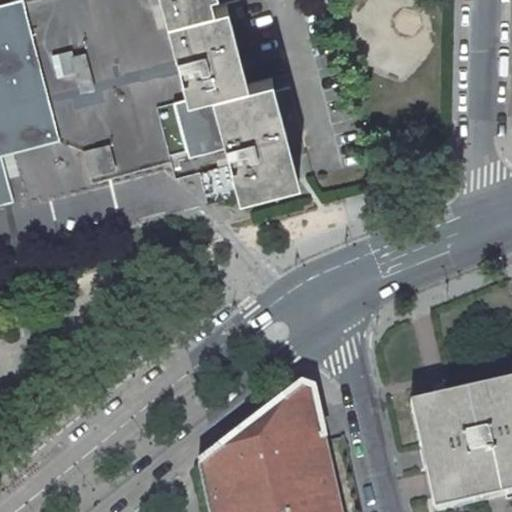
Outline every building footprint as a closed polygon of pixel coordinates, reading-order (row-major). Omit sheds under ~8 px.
[(160,0),(187,98),(180,100),(194,149),(224,141),(238,197),(291,183),(279,136),(287,134),(281,110),(273,112),(265,78),(247,83),(240,85),(236,68),(243,66),(232,23),(224,25),(220,6),(214,7),(211,0),(160,0)] [(0,19),(20,15),(17,3),(0,7),(0,19)] [(227,4),(220,6),(224,25),(232,23),(227,4)] [(0,151),(52,138),(20,15),(0,19),(0,201),(5,200),(0,180),(0,151)] [(58,77),(75,73),(81,92),(93,88),(85,54),(72,57),(71,51),(52,56),(58,77)] [(247,83),(243,66),(236,68),(240,85),(247,83)] [(281,110),(272,76),(265,78),(273,112),(281,110)] [(287,134),(279,136),(291,183),(299,181),(287,134)] [(109,145),(83,152),(90,178),(115,171),(109,145)] [(40,160),(23,164),(30,199),(59,193),(55,174),(43,176),(40,160)] [(414,409),(411,409),(420,449),(423,449),(428,471),(425,472),(429,489),(432,489),(434,498),(431,498),(433,507),(436,507),(436,509),(511,491),(511,384),(445,399),(439,401),(433,402),(413,407),(414,409)] [(430,387),(433,402),(445,399),(442,385),(430,387)] [(208,511),(340,511),(313,389),(301,386),(198,465),(208,511)]
